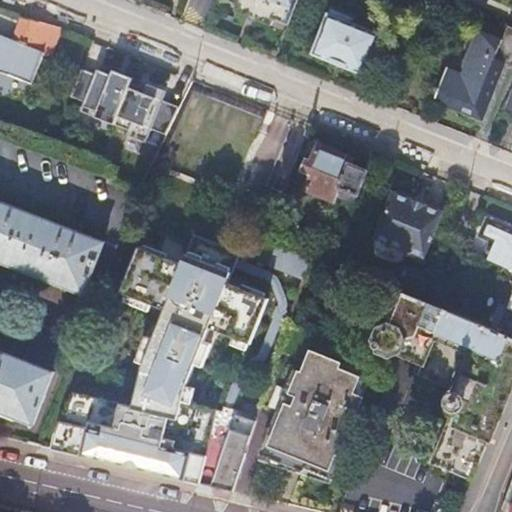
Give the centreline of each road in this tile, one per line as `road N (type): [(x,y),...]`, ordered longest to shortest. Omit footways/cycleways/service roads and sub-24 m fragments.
road 1 (residential): [(60,0),(511,178)]
road 2 (secondary): [(167,511),(0,471)]
